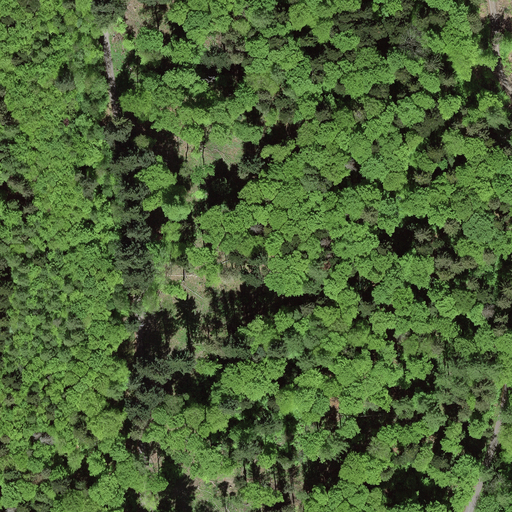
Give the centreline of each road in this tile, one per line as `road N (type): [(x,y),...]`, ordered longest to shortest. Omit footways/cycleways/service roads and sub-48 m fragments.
road 1 (track): [(142,511),(140,224),(97,0)]
road 2 (track): [(511,394),(468,511)]
